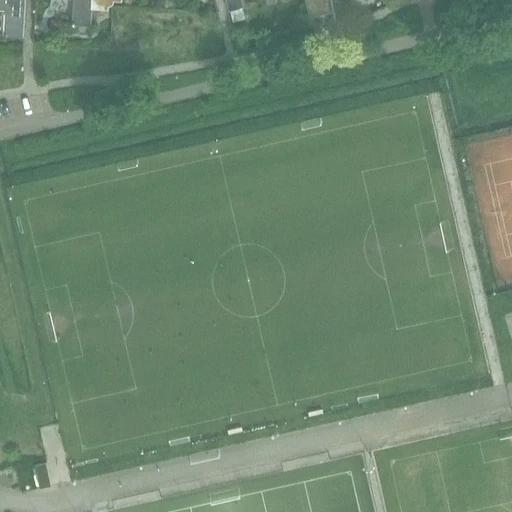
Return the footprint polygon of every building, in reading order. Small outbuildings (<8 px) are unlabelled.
[(0,0),(0,8),(6,9),(4,36),(23,37),(25,0),(0,0)] [(92,0),(73,0),(72,24),(92,25),(93,8),(92,0)] [(92,0),(93,8),(109,8),(109,0),(121,0),(123,0),(122,0),(92,0)] [(334,11),(330,0),(305,0),(310,17),(334,11)] [(40,489),(52,486),(47,462),(35,465),(40,489)]
